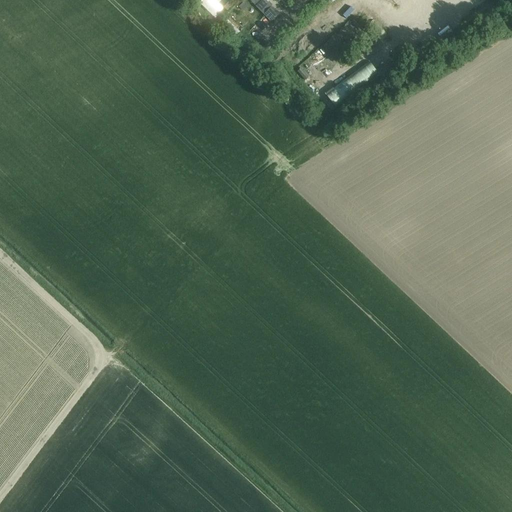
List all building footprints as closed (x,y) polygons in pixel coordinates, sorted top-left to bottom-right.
[(216,10),(205,0),(201,0),(199,2),(211,15),(216,10)] [(215,0),(206,0),(219,12),(223,8),(215,0)] [(244,0),(243,0),(246,8),(254,5),(251,0),(244,0)] [(257,0),(276,18),(281,12),(270,1),(271,0),(257,0)] [(223,25),(235,37),(239,32),(227,20),(223,25)] [(380,59),(375,62),(388,82),(393,79),(380,59)]
